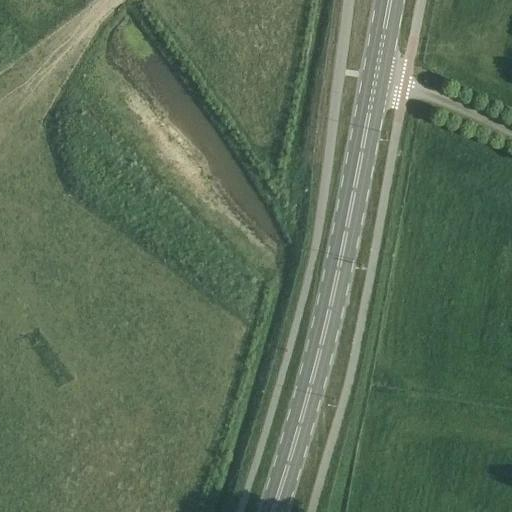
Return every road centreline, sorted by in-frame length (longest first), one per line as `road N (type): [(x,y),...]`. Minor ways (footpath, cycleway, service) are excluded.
road 1 (primary): [(272,511),(329,313),(375,76)]
road 2 (unclassified): [(511,131),(375,76)]
